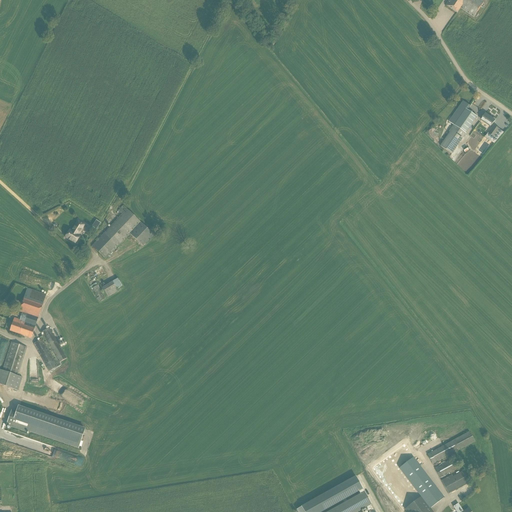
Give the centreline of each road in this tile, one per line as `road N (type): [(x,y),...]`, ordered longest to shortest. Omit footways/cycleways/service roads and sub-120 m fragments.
road 1 (unclassified): [(511,114),(466,80),(407,0)]
road 2 (unclassified): [(0,332),(31,341),(47,302),(83,271)]
